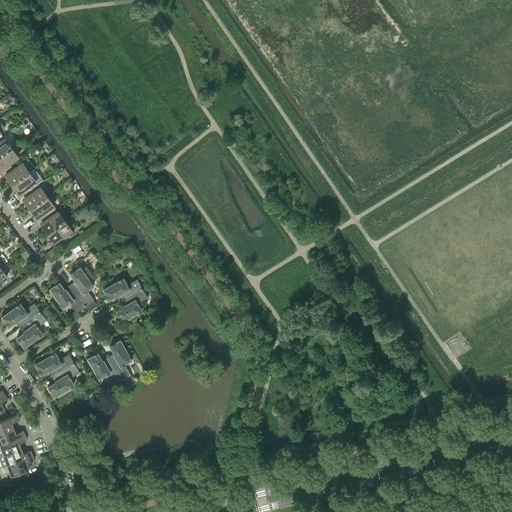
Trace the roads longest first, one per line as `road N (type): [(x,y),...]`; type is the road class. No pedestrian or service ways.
road 1 (tertiary): [(511,430),(186,511)]
road 2 (tertiary): [(259,511),(511,447)]
road 3 (residential): [(0,350),(42,415),(71,511)]
